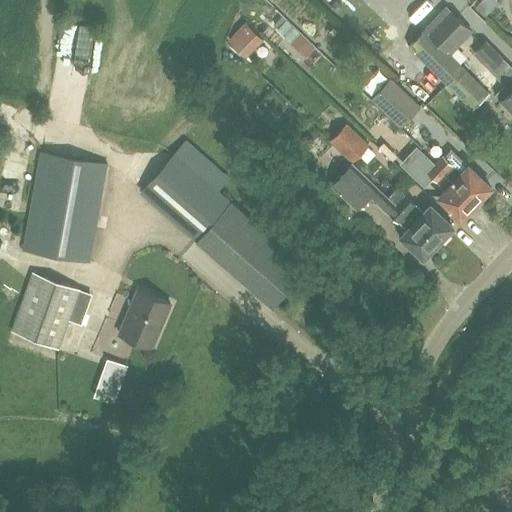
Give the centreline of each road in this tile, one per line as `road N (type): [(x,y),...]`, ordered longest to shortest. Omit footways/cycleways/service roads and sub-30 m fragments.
road 1 (unclassified): [(380,511),(431,350),(511,257)]
road 2 (track): [(511,505),(403,420)]
